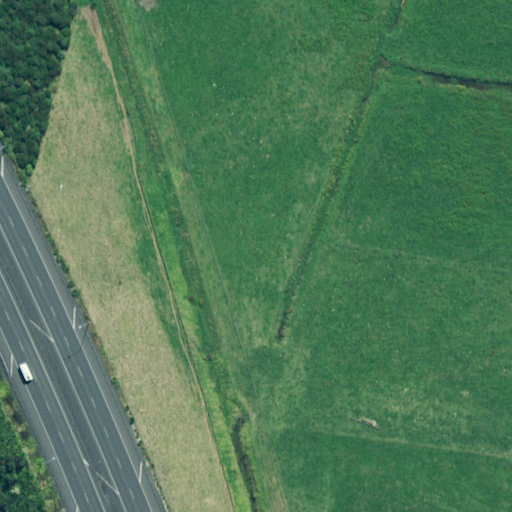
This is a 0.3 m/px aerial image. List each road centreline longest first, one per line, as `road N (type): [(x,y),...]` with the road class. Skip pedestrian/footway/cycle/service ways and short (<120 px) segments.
road 1 (motorway): [(0,198),(138,511)]
road 2 (motorway): [(91,511),(0,299)]
